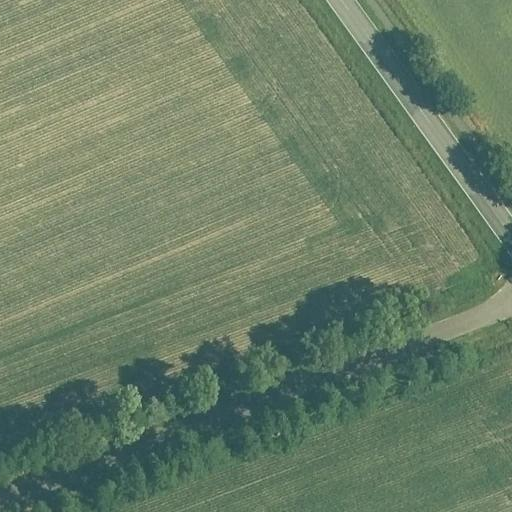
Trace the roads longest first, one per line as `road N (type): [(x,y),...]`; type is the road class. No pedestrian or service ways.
road 1 (residential): [(511,305),(0,498)]
road 2 (tertiary): [(338,0),(511,243)]
